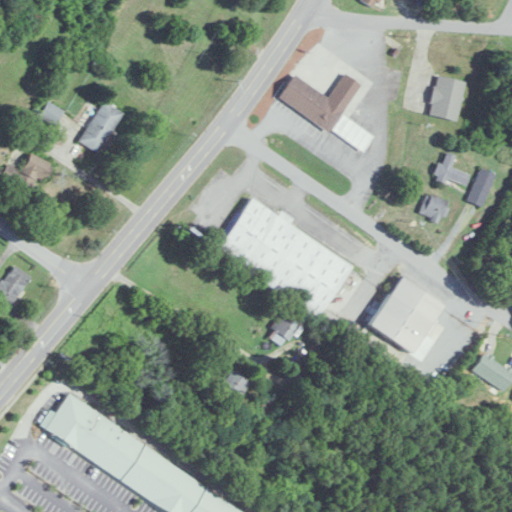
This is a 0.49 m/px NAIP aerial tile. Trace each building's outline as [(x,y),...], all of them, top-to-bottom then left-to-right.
[(380,0),(361,0),(361,1),(375,9),(380,0)] [(344,108),(293,74),(278,97),(329,131),(330,129),(363,152),(374,135),(341,113),(344,108)] [(428,115),(456,121),(465,82),(436,76),(428,115)] [(78,142),(97,154),(123,113),(104,101),(78,142)] [(63,112),(50,103),(40,118),(53,127),(63,112)] [(455,156),(445,152),(436,173),(464,186),(469,175),(451,167),(455,156)] [(39,185),(50,163),(30,153),(19,175),(39,185)] [(468,201),(483,207),(495,174),(480,168),(468,201)] [(450,201),(425,194),(419,215),(444,221),(450,201)] [(288,225),(292,218),(279,210),(276,214),(249,198),(214,254),(318,318),(351,264),(288,225)] [(31,277),(15,265),(0,283),(0,293),(11,303),(31,277)] [(368,324),(410,353),(443,304),(401,276),(368,324)] [(270,328),(273,330),(269,337),(281,344),(285,337),(291,341),(301,325),(280,313),(270,328)] [(472,370),(503,390),(511,376),(511,370),(483,352),(472,370)] [(234,400),(250,385),(235,369),(219,384),(234,400)] [(247,511),(62,398),(40,434),(166,511),(247,511)]
